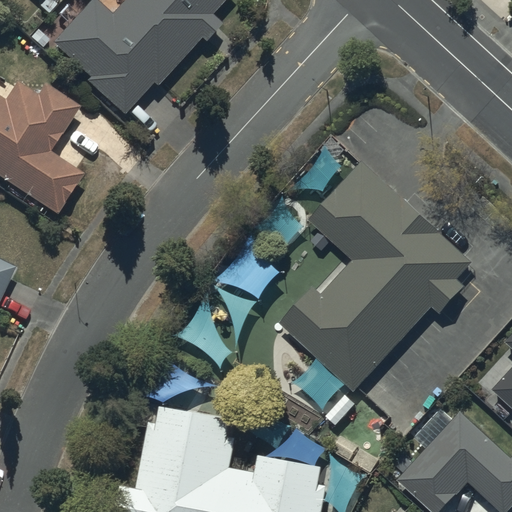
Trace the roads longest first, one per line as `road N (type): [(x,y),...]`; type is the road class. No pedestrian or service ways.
road 1 (residential): [(361,0),(116,281),(47,408),(11,511)]
road 2 (residential): [(511,107),(392,0)]
